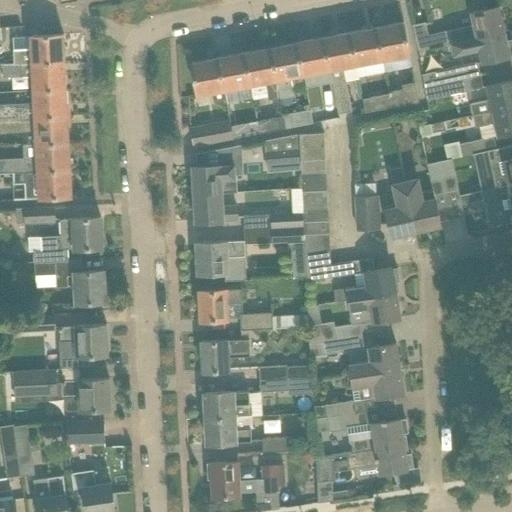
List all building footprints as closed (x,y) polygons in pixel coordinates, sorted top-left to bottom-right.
[(451,44),(461,41),(504,31),(498,6),(471,12),(474,25),(428,36),(425,22),(412,25),(418,51),(451,44)] [(438,11),(430,13),(432,21),(440,19),(438,11)] [(403,22),(377,27),(383,60),(410,55),(403,22)] [(377,27),(350,32),(356,65),(383,60),(377,27)] [(511,54),(511,43),(511,40),(506,42),(504,31),(461,41),(451,44),(453,54),(480,49),(482,62),(509,56),(509,55),(511,54)] [(324,37),(330,70),(334,95),(338,114),(352,111),(343,68),(356,65),(350,32),(324,37)] [(65,61),(63,34),(12,37),(14,62),(1,64),(65,61)] [(303,75),(330,70),(324,37),(297,42),(303,75)] [(290,78),(303,75),(297,42),(270,48),(280,98),(294,95),(290,78)] [(269,100),(280,98),(270,48),(244,53),(250,86),(253,99),(268,95),(269,100)] [(224,91),(250,86),(244,53),(217,58),(224,91)] [(226,102),(224,91),(217,58),(191,63),(197,96),(212,93),(214,105),(226,102)] [(32,75),(33,90),(66,88),(65,61),(1,64),(3,77),(32,75)] [(480,75),(477,61),(439,70),(441,84),(480,75)] [(480,75),(441,84),(423,87),(426,100),(483,88),(480,75)] [(470,104),(473,115),(511,106),(511,80),(487,86),(490,99),(470,104)] [(419,103),(415,82),(401,85),(402,89),(388,91),(389,94),(392,108),(419,103)] [(321,102),(318,85),(305,87),(308,104),(321,102)] [(0,118),(67,115),(66,88),(33,90),(33,102),(0,104),(0,118)] [(392,108),(389,94),(362,99),(365,113),(392,108)] [(511,106),(473,115),(475,126),(479,126),(482,138),(493,136),(493,137),(498,136),(506,134),(511,132),(511,106)] [(283,114),(283,116),(286,128),(313,123),(310,109),(283,114)] [(0,133),(36,131),(37,144),(69,142),(67,115),(0,118),(0,133)] [(286,128),(283,116),(257,121),(259,133),(286,128)] [(257,121),(231,126),(233,138),(259,133),(257,121)] [(231,126),(230,122),(190,129),(193,146),(233,138),(231,126)] [(299,147),(324,146),(324,133),(299,134),(299,147)] [(267,160),(267,165),(300,163),(297,134),(265,140),(267,160)] [(460,157),(470,155),(496,149),(493,137),(493,136),(482,138),(457,144),(460,157)] [(70,169),(69,142),(37,144),(24,145),(25,159),(8,160),(0,160),(0,173),(8,173),(12,172),(70,169)] [(300,160),(325,159),(324,146),(299,147),(300,160)] [(479,178),(481,190),(511,183),(511,157),(504,160),(506,173),(479,178)] [(301,174),(326,173),(325,159),(300,160),(301,174)] [(439,162),(445,191),(458,188),(451,159),(439,162)] [(445,191),(439,162),(427,164),(433,194),(445,191)] [(192,166),(194,194),(222,193),(236,192),(235,178),(234,164),(198,166),(192,166)] [(70,169),(12,172),(13,183),(24,182),(25,199),(72,197),(70,169)] [(302,191),(327,190),(326,173),(301,174),(302,191)] [(405,180),(416,231),(441,225),(435,199),(424,201),(419,177),(405,180)] [(416,231),(405,180),(391,183),(396,207),(385,209),(391,236),(416,231)] [(511,183),(481,190),(481,191),(484,202),(484,203),(496,200),(499,212),(496,212),(497,217),(496,217),(498,225),(511,222),(511,183)] [(303,208),(328,207),(327,190),(302,191),(303,208)] [(476,202),(474,192),(459,195),(462,205),(476,202)] [(222,193),(194,194),(195,222),(237,220),(236,206),(222,206),(222,193)] [(355,196),(357,230),(379,229),(378,195),(355,196)] [(55,222),(55,207),(25,209),(15,209),(16,223),(25,222),(25,224),(55,222)] [(303,220),(328,219),(328,207),(303,208),(303,213),(303,220)] [(303,213),(271,214),(271,215),(272,228),(303,227),(303,220),(303,213)] [(34,251),(35,262),(64,260),(64,250),(102,248),(101,217),(81,218),(73,219),(59,220),(60,235),(40,237),(41,250),(34,251)] [(304,233),(329,232),(328,219),(303,220),(303,227),(304,233)] [(304,241),(304,233),(303,227),(272,228),(244,230),(244,240),(245,240),(245,244),(304,241)] [(304,233),(304,241),(305,254),(330,250),(329,232),(304,233)] [(245,256),(245,244),(245,240),(244,240),(227,241),(196,242),(198,274),(218,273),(224,272),(225,280),(246,279),(246,278),(245,278),(243,256),(245,256)] [(305,254),(305,268),(305,269),(331,264),(330,250),(305,254)] [(64,260),(35,262),(36,275),(56,274),(56,287),(75,286),(76,303),(85,303),(105,302),(103,270),(81,272),(80,260),(64,260)] [(396,293),(394,282),(399,281),(397,268),(392,269),(392,268),(360,272),(358,260),(331,264),(305,269),(305,268),(307,281),(340,275),(354,274),(356,286),(346,288),(348,300),(396,293)] [(29,262),(13,263),(14,272),(30,271),(29,262)] [(199,290),(200,320),(228,319),(228,304),(242,303),(241,288),(199,290)] [(358,311),(360,324),(372,322),(399,318),(396,293),(348,300),(350,312),(358,311)] [(307,326),(307,314),(272,316),(272,313),(240,314),(241,330),(307,326)] [(22,317),(22,331),(55,329),(54,316),(22,317)] [(362,336),(360,324),(334,328),(333,322),(308,325),(309,344),(322,342),(351,338),(362,336)] [(60,341),(59,341),(61,368),(95,366),(94,355),(108,355),(106,324),(86,325),(60,327),(60,341)] [(364,349),(362,336),(351,338),(323,342),(325,354),(353,350),(364,349)] [(250,356),(249,339),(201,341),(203,371),(223,370),(229,370),(228,358),(250,356)] [(349,364),(351,375),(399,368),(396,343),(376,346),(368,347),(370,361),(349,364)] [(259,367),(260,380),(287,378),(287,377),(311,376),(310,365),(287,367),(287,365),(259,367)] [(399,368),(351,375),(353,388),(373,385),(375,398),(403,393),(399,368)] [(29,370),(14,371),(15,396),(49,395),(63,395),(79,394),(80,410),(90,410),(110,409),(109,378),(89,379),(62,380),(62,382),(56,382),(56,369),(29,370)] [(287,378),(260,380),(260,392),(288,390),(287,378)] [(204,393),(205,418),(252,416),(251,404),(250,404),(249,390),(204,393)] [(360,400),(326,405),(327,418),(366,412),(364,399),(360,400)] [(347,427),(368,424),(366,412),(327,418),(330,432),(348,429),(347,427)] [(252,416),(205,418),(206,444),(226,443),(252,442),(251,428),(252,428),(252,416)] [(403,444),(402,433),(407,432),(406,419),(400,420),(400,419),(386,421),(386,419),(382,420),(382,421),(368,424),(347,427),(348,429),(349,440),(351,439),(352,452),(403,444)] [(103,420),(66,421),(67,443),(104,442),(104,434),(103,420)] [(21,476),(13,424),(0,426),(0,429),(7,478),(21,476)] [(14,424),(13,424),(21,476),(35,474),(28,424),(14,426),(14,424)] [(58,426),(47,427),(48,436),(59,435),(58,426)] [(262,439),(263,452),(291,450),(290,437),(262,439)] [(313,450),(312,441),(299,442),(299,451),(313,450)] [(413,467),(411,454),(405,455),(403,444),(352,452),(334,455),(334,460),(347,458),(348,463),(355,462),(356,467),(378,464),(380,473),(407,469),(407,468),(413,467)] [(316,457),(317,483),(335,480),(334,460),(334,455),(334,454),(316,457)] [(212,479),(213,497),(240,495),(240,493),(278,491),(276,465),(262,466),(263,483),(259,484),(259,479),(239,480),(238,461),(207,463),(208,479),(212,479)] [(115,511),(111,482),(96,485),(93,469),(79,471),(71,473),(73,489),(82,488),(85,511),(115,511)] [(68,511),(66,500),(63,476),(48,478),(33,480),(36,498),(37,511),(68,511)] [(347,490),(332,492),(333,500),(348,498),(347,490)] [(0,511),(15,511),(15,507),(14,499),(0,500),(0,511)]
